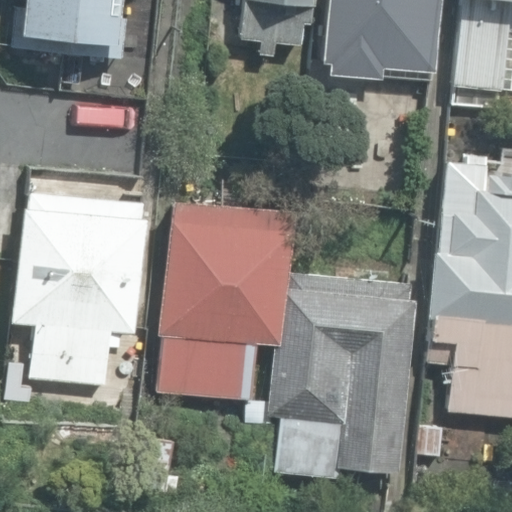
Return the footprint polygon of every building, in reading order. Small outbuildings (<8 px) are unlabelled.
[(7,46),(119,57),(123,14),(116,14),(117,0),(19,0),(19,6),(11,5),(7,46)] [(256,54),(270,55),(271,43),(298,45),(300,22),(307,23),(308,0),(238,0),(235,39),(257,41),(256,54)] [(325,73),(378,78),(379,67),(431,72),(437,0),(324,0),(318,60),(326,61),(325,73)] [(511,0),(455,0),(447,85),(496,90),(502,31),(511,32),(511,0)] [(444,411),(511,416),(511,173),(480,171),(482,157),(462,155),(461,161),(441,159),(433,251),(427,251),(422,317),(426,317),(422,362),(448,364),(444,411)] [(27,378),(102,385),(106,346),(115,346),(117,331),(131,333),(141,216),(137,215),(138,201),(26,190),(25,207),(19,206),(8,322),(32,324),(27,378)] [(280,205),(161,195),(145,389),(246,397),(250,340),(269,342),(280,205)] [(283,345),(276,344),(271,401),(251,400),(249,423),(275,426),(271,459),(401,471),(417,298),(412,297),(413,282),(290,271),(283,345)] [(2,398),(29,400),(31,379),(4,377),(2,398)] [(414,454),(438,455),(440,426),(416,424),(414,454)] [(130,488),(173,493),(175,474),(166,473),(169,437),(135,433),(130,488)]
